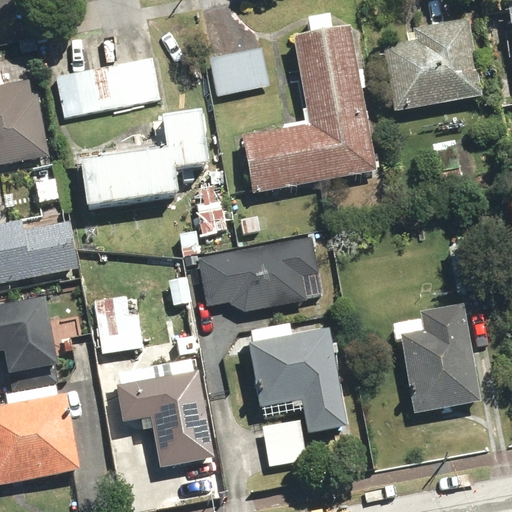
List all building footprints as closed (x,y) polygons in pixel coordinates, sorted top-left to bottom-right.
[(330,16),(309,19),(311,37),(296,39),(309,124),(243,134),(252,195),(376,176),(354,30),(333,34),(330,16)] [(412,42),(381,48),(393,115),(480,99),(467,22),(411,32),(412,42)] [(263,50),(210,59),(217,99),(269,90),(263,50)] [(160,101),(151,59),(54,79),(63,121),(160,101)] [(0,171),(51,162),(38,96),(32,97),(29,80),(0,85),(0,171)] [(208,169),(202,114),(163,118),(166,152),(80,161),(85,211),(182,200),(179,172),(208,169)] [(221,198),(199,200),(201,228),(223,227),(221,198)] [(28,221),(0,226),(0,289),(79,276),(70,221),(29,227),(28,221)] [(312,235),(194,255),(203,311),(227,307),(229,318),(324,302),(312,235)] [(475,245),(448,249),(453,297),(481,293),(475,245)] [(148,264),(128,264),(128,293),(148,293),(148,264)] [(135,296),(95,302),(103,357),(143,352),(135,296)] [(60,369),(48,297),(0,305),(0,355),(4,379),(60,369)] [(423,325),(397,330),(413,419),(483,406),(465,305),(421,313),(423,325)] [(292,327),(249,333),(260,409),(301,404),(306,436),(350,430),(336,328),(293,334),(292,327)] [(215,460),(199,374),(118,390),(125,427),(151,422),(161,471),(215,460)] [(56,388),(5,398),(8,410),(0,411),(0,487),(83,471),(68,398),(59,400),(56,388)] [(308,462),(300,421),(261,429),(268,469),(308,462)]
